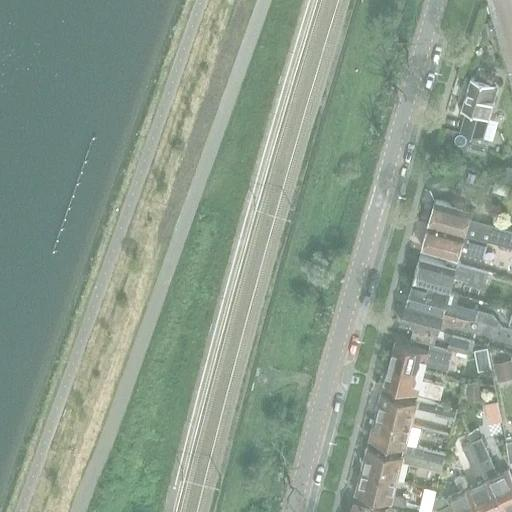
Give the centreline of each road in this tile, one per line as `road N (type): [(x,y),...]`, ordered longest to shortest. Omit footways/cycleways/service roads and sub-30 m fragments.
road 1 (unclassified): [(85,511),(264,0)]
road 2 (tertiary): [(292,511),(435,0)]
